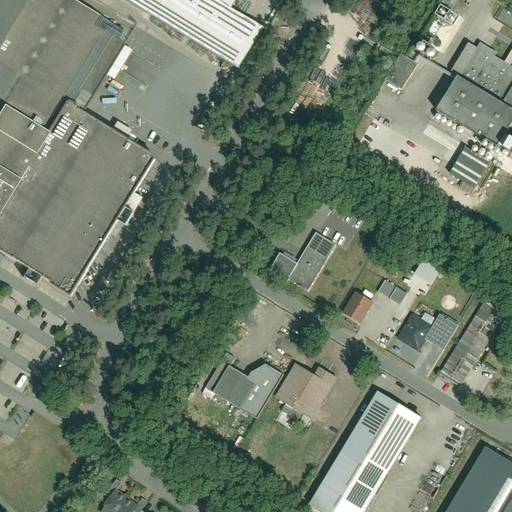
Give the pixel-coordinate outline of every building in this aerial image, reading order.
[(97,17),(69,0),(0,0),(0,261),(61,299),(111,219),(123,227),(131,214),(121,207),(149,161),(123,145),(129,135),(112,125),(106,134),(76,115),(119,45),(91,27),(97,17)] [(122,0),(237,70),(262,30),(230,10),(236,0),(122,0)] [(434,12),(441,15),(445,8),(437,5),(434,12)] [(438,112),(497,148),(511,124),(511,67),(495,57),(496,54),(480,44),(438,112)] [(404,52),(389,78),(403,86),(418,61),(404,52)] [(491,166),(466,151),(450,177),(474,192),(491,166)] [(332,208),(315,200),(312,207),(329,215),(332,208)] [(280,256),(269,275),(305,297),(335,249),(315,236),(297,266),(280,256)] [(385,285),(378,296),(389,303),(396,292),(385,285)] [(357,296),(343,318),(358,328),(372,305),(357,296)] [(498,322),(479,311),(441,374),(461,386),(498,322)] [(411,316),(396,341),(416,353),(424,339),(441,349),(454,324),(435,313),(428,326),(411,316)] [(228,365),(210,392),(252,421),(281,378),(261,364),(250,380),(228,365)] [(311,416),(335,375),(318,366),(313,374),(299,366),(280,398),(311,416)] [(365,511),(420,422),(377,396),(311,505),(321,511),(365,511)] [(511,511),(511,465),(486,450),(449,511),(511,511)] [(127,511),(131,507),(109,491),(95,510),(96,511),(127,511)]
